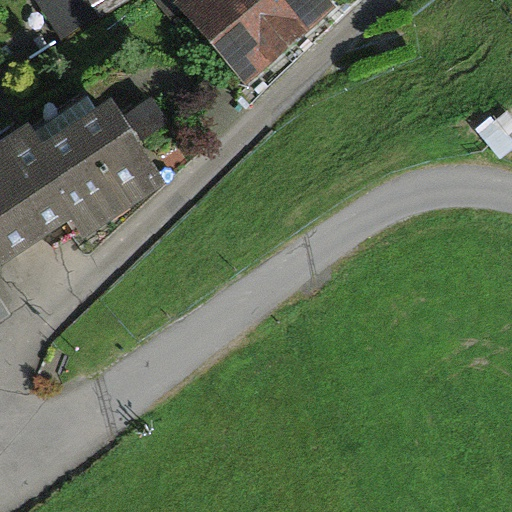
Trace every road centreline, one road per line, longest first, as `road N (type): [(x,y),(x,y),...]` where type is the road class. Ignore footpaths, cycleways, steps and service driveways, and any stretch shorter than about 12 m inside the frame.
road 1 (residential): [(511,200),(482,189),(427,191),(367,216),(0,498)]
road 2 (track): [(377,0),(0,384)]
